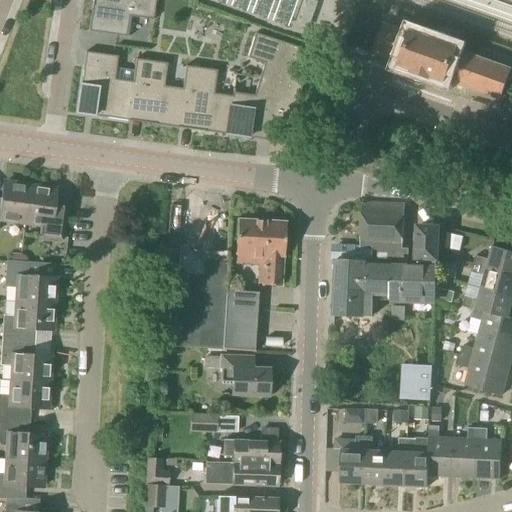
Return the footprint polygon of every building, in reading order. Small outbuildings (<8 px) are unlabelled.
[(91,0),(87,33),(125,38),(128,18),(151,21),(154,0),(91,0)] [(410,34),(384,24),(374,54),(400,63),(399,65),(413,70),(412,71),(430,78),(430,76),(444,81),(444,79),(500,99),(511,69),(455,50),(460,35),(441,28),(437,41),(411,32),(410,34)] [(254,35),(246,59),(263,65),(258,81),(263,83),(293,92),(297,79),(303,81),(303,79),(312,54),(254,35)] [(115,57),(84,53),(76,108),(91,110),(90,117),(126,122),(127,116),(131,83),(112,80),(115,57)] [(131,83),(127,116),(140,118),(140,124),(141,124),(176,129),(176,123),(180,97),(181,91),(162,88),(166,65),(134,61),(131,83)] [(180,97),(176,123),(190,125),(189,131),(191,131),(207,134),(207,128),(226,130),(228,120),(230,104),(231,98),(212,95),(213,92),(216,72),(184,67),(181,90),(181,91),(180,97)] [(226,130),(226,136),(258,141),(259,135),(272,137),(275,111),(291,116),(294,108),(298,94),(293,92),(263,83),(258,81),(254,94),(253,97),(231,94),(231,98),(230,104),(228,120),(226,130)] [(275,111),(272,137),(284,139),(291,116),(275,111)] [(0,220),(24,223),(29,187),(3,184),(0,203),(0,220)] [(29,187),(24,223),(41,226),(39,238),(61,241),(65,215),(66,207),(54,205),(55,191),(29,187)] [(402,250),(404,205),(362,203),(360,246),(336,246),(335,255),(333,315),(371,317),(372,299),(434,302),(437,227),(418,227),(416,267),(407,266),(407,250),(402,250)] [(237,220),(234,264),(257,265),(256,284),(261,285),(261,286),(280,287),(284,223),(237,220)] [(161,247),(152,350),(172,352),(173,346),(222,350),(222,347),(223,347),(227,291),(225,291),(228,252),(161,247)] [(473,264),(511,274),(511,251),(492,247),(489,260),(475,256),(473,264)] [(5,263),(4,287),(17,288),(16,303),(52,305),(54,278),(31,277),(32,264),(5,263)] [(511,297),(511,274),(473,264),(471,273),(484,276),(481,289),(511,297)] [(454,293),(438,289),(435,299),(452,303),(454,293)] [(508,318),(511,301),(511,297),(481,289),(478,301),(464,298),(462,307),(472,309),(484,312),(507,318),(508,318)] [(227,291),(223,347),(254,349),(257,294),(227,291)] [(1,316),(0,341),(33,343),(34,331),(50,332),(52,305),(16,303),(15,316),(1,316)] [(403,321),(404,307),(392,306),(391,320),(403,321)] [(511,318),(508,318),(507,318),(484,312),(472,309),(470,318),(481,321),(479,332),(511,339),(511,318)] [(460,355),(509,367),(511,355),(511,339),(479,332),(474,349),(462,346),(460,355)] [(0,341),(0,346),(0,366),(12,367),(11,381),(47,383),(49,357),(32,356),(33,343),(0,341)] [(455,345),(444,342),(442,350),(452,353),(455,345)] [(509,367),(460,355),(458,355),(455,365),(469,369),(464,386),(501,396),(509,367)] [(267,396),(268,370),(251,370),(252,359),(232,358),(219,357),(218,370),(220,371),(220,383),(231,383),(231,395),(267,396)] [(429,401),(432,366),(412,365),(410,400),(429,401)] [(0,420),(22,422),(23,409),(46,410),(47,383),(11,381),(0,380),(0,420)] [(189,416),(189,433),(215,434),(216,417),(189,416)] [(245,430),(244,419),(225,419),(226,430),(245,430)] [(0,420),(0,446),(7,447),(6,460),(42,462),(44,435),(22,434),(22,422),(0,420)] [(451,478),(453,439),(438,439),(439,427),(428,427),(428,438),(429,438),(428,455),(427,476),(428,477),(451,478)] [(161,430),(149,429),(149,442),(161,443),(161,430)] [(475,479),(478,429),(468,429),(467,440),(453,439),(451,478),(475,479)] [(478,429),(475,479),(499,480),(501,442),(486,441),(487,429),(478,429)] [(222,441),(221,457),(232,458),(232,464),(276,466),(277,443),(276,443),(276,431),(260,430),(260,442),(233,441),(222,441)] [(363,446),(364,437),(355,437),(355,446),(363,446)] [(364,437),(363,446),(371,446),(371,438),(364,437)] [(406,447),(407,439),(398,439),(398,447),(406,447)] [(407,439),(406,447),(414,448),(415,440),(407,439)] [(361,484),(363,452),(341,451),(339,483),(361,484)] [(383,485),(385,453),(363,452),(361,484),(383,485)] [(405,486),(406,454),(385,453),(383,485),(405,486)] [(427,476),(428,455),(406,454),(405,486),(427,488),(428,477),(427,476)] [(166,485),(167,473),(159,473),(160,460),(146,459),(145,484),(166,485)] [(0,474),(0,499),(5,499),(20,500),(20,487),(41,488),(42,462),(6,460),(5,475),(0,474)] [(222,463),(221,486),(275,488),(276,466),(232,464),(222,463)] [(164,509),(165,486),(144,485),(143,508),(164,509)] [(274,511),(275,499),(216,497),(216,499),(215,511),(274,511)] [(5,499),(3,511),(30,511),(31,501),(20,500),(5,499)]
